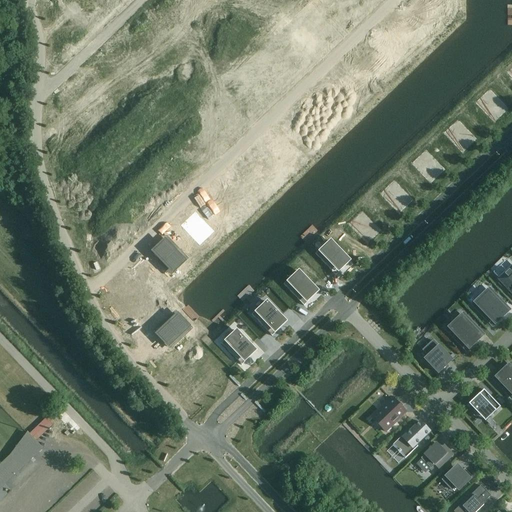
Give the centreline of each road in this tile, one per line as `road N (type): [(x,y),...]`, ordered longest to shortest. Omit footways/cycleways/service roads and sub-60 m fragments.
road 1 (residential): [(86,291),(398,0)]
road 2 (residential): [(28,0),(37,58),(31,127),(65,248),(86,291)]
road 3 (unclassified): [(511,132),(339,295)]
road 4 (unclassified): [(347,308),(511,150)]
road 5 (unclassified): [(339,295),(213,415),(207,433)]
road 6 (residential): [(86,291),(107,331),(167,404),(207,433)]
road 7 (unclassified): [(220,437),(347,308)]
road 8 (residential): [(347,308),(441,409)]
road 9 (unknown): [(108,481),(82,454),(66,452),(7,511)]
